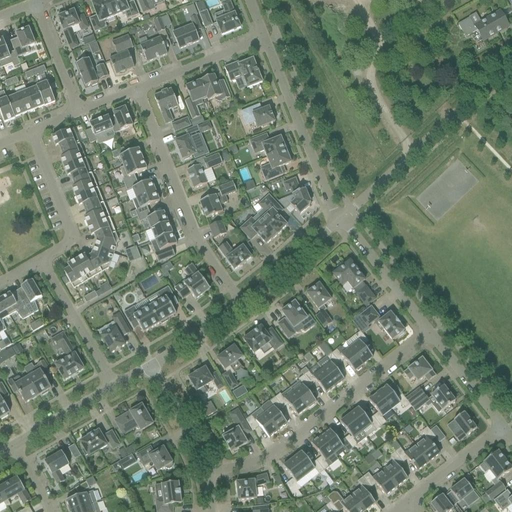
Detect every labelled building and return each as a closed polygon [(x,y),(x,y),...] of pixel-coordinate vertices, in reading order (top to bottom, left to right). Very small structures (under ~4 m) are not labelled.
[(114,17),(106,0),(101,0),(100,0),(95,0),(94,1),(94,3),(91,4),(96,16),(89,19),(94,33),(107,28),(105,24),(108,23),(106,20),(114,17)] [(124,0),(106,0),(114,17),(121,14),(122,17),(125,16),(127,20),(139,15),(133,2),(126,4),(124,0)] [(153,0),(137,0),(143,14),(154,9),(151,1),(153,0)] [(240,29),(240,27),(241,27),(239,22),(238,22),(229,1),(221,4),(226,17),(215,21),(221,36),(240,29)] [(58,19),(57,19),(59,25),(60,24),(70,50),(78,47),(71,29),(79,26),(81,31),(88,29),(83,16),(77,18),(74,11),(57,18),(58,19)] [(205,29),(212,26),(206,12),(199,15),(205,29)] [(474,27),(469,18),(458,25),(465,38),(472,35),(477,44),(482,41),(483,42),(509,27),(500,12),(474,27)] [(172,33),(175,41),(179,50),(186,47),(187,47),(191,45),(199,42),(195,32),(201,30),(195,17),(190,19),(192,25),(172,33)] [(158,34),(165,31),(160,19),(153,22),(158,34)] [(10,42),(14,52),(17,58),(29,53),(27,48),(35,45),(28,29),(16,34),(17,39),(10,42)] [(93,35),(83,39),(85,45),(90,44),(93,54),(99,52),(93,35)] [(126,73),(125,72),(134,68),(127,50),(132,48),(129,39),(128,36),(112,43),(117,56),(109,60),(116,76),(119,74),(120,75),(123,75),(126,73)] [(140,47),(143,54),(147,63),(167,55),(160,38),(140,47)] [(2,39),(0,40),(0,63),(2,68),(12,64),(13,68),(20,65),(17,58),(14,52),(8,54),(2,39)] [(88,59),(85,61),(76,64),(79,73),(81,79),(82,79),(85,88),(91,85),(92,87),(97,85),(96,83),(98,83),(97,81),(100,80),(107,77),(103,65),(96,68),(97,72),(94,74),(88,59)] [(224,69),(228,78),(230,83),(242,78),(247,89),(262,83),(253,60),(246,63),(245,60),(224,69)] [(43,67),(30,72),(33,78),(36,77),(36,78),(44,76),(43,74),(46,73),(43,67)] [(214,76),(200,82),(207,99),(208,102),(214,100),(215,101),(219,103),(230,98),(223,81),(217,83),(214,76)] [(207,99),(200,82),(196,83),(196,82),(189,85),(189,86),(185,88),(190,100),(184,102),(192,121),(200,117),(196,107),(202,104),(201,101),(206,98),(207,99)] [(47,83),(36,87),(44,107),(55,103),(50,92),(52,91),(49,85),(48,85),(47,83)] [(44,107),(36,87),(36,88),(27,92),(34,110),(44,107)] [(154,97),(161,114),(165,125),(173,122),(168,111),(178,107),(171,90),(167,92),(166,91),(161,93),(161,94),(154,97)] [(0,93),(0,113),(4,123),(14,119),(6,99),(3,92),(0,93)] [(34,110),(27,92),(17,96),(24,114),(34,110)] [(24,114),(17,96),(7,100),(7,99),(6,99),(14,119),(15,119),(14,118),(24,114)] [(258,130),(265,127),(274,123),(269,108),(261,111),(259,105),(240,113),(246,126),(255,122),(258,130)] [(113,116),(108,118),(112,130),(114,134),(132,127),(125,108),(113,113),(113,116)] [(202,117),(190,122),(192,127),(204,123),(202,117)] [(108,118),(89,125),(91,130),(85,132),(90,144),(97,142),(98,146),(116,139),(114,134),(112,130),(108,118)] [(187,119),(172,125),(174,133),(190,127),(187,119)] [(200,134),(211,130),(209,123),(197,128),(200,134)] [(61,152),(80,144),(73,129),(51,138),(55,147),(58,146),(61,152)] [(182,160),(183,159),(184,161),(189,159),(188,157),(192,156),(195,154),(194,152),(203,148),(198,135),(189,139),(188,136),(175,141),(182,160)] [(266,135),(249,142),(253,153),(259,151),(259,154),(264,152),(266,158),(288,150),(285,143),(283,143),(280,138),(269,142),(266,135)] [(86,159),(80,144),(61,152),(63,158),(60,159),(64,168),(86,159)] [(195,154),(192,156),(194,160),(206,156),(203,148),(194,152),(195,154)] [(119,157),(123,168),(142,160),(138,150),(126,155),(123,149),(111,154),(114,160),(119,157)] [(290,157),(288,150),(266,158),(269,165),(265,167),(266,169),(260,171),(265,183),(283,176),(280,168),(291,164),(289,158),(290,157)] [(194,190),(206,185),(201,172),(222,164),(218,155),(203,161),(204,165),(200,166),(199,166),(186,171),(191,183),(190,183),(192,189),(193,188),(194,190)] [(72,182),(91,174),(86,159),(64,168),(67,177),(70,176),(72,182)] [(143,162),(142,160),(123,168),(120,169),(124,179),(122,180),(124,186),(136,181),(134,175),(146,170),(145,168),(147,168),(144,161),(143,162)] [(97,189),(91,174),(72,182),(75,187),(72,189),(75,198),(97,189)] [(295,179),(286,183),(283,184),(286,192),(290,190),(295,201),(290,206),(290,205),(290,206),(299,216),(299,215),(308,207),(309,207),(309,208),(311,202),(310,201),(310,202),(309,202),(305,190),(300,192),(295,179)] [(138,187),(136,181),(124,186),(127,191),(132,189),(136,199),(155,192),(151,182),(138,187)] [(243,185),(246,192),(255,188),(253,181),(243,185)] [(232,183),(227,185),(217,189),(220,194),(199,202),(202,210),(201,211),(203,217),(205,216),(206,219),(222,213),(220,206),(227,203),(225,197),(236,192),(232,183)] [(84,211),(103,204),(97,189),(75,198),(79,207),(82,205),(84,211)] [(160,200),(157,193),(156,193),(155,192),(136,199),(132,201),(136,211),(129,214),(131,219),(137,217),(149,212),(147,207),(159,202),(158,200),(160,200)] [(263,210),(257,215),(262,220),(277,236),(281,232),(281,231),(286,226),(277,216),(283,211),(268,196),(263,201),(258,206),(263,210)] [(109,219),(103,204),(84,211),(87,217),(84,218),(87,227),(109,219)] [(151,218),(149,212),(137,217),(139,223),(146,220),(151,230),(168,224),(167,222),(169,222),(166,216),(165,216),(163,213),(151,218)] [(96,241),(115,233),(109,219),(87,227),(91,236),(94,235),(96,241)] [(245,224),(240,230),(244,234),(250,241),(257,235),(266,245),(271,240),(272,241),(277,236),(262,220),(256,225),(252,220),(251,219),(245,224)] [(221,222),(218,223),(209,227),(214,239),(226,234),(221,222)] [(172,234),(168,224),(151,230),(155,241),(172,234)] [(118,240),(115,233),(96,241),(94,248),(113,255),(118,240)] [(150,243),(154,254),(158,263),(174,257),(171,247),(176,245),(172,234),(155,241),(150,243)] [(230,265),(234,271),(240,267),(245,263),(251,258),(243,247),(239,250),(238,248),(232,252),(226,244),(218,249),(226,261),(225,261),(229,266),(230,265)] [(108,269),(113,255),(94,248),(91,255),(102,273),(108,269)] [(136,248),(130,250),(135,262),(140,260),(136,248)] [(135,262),(130,250),(125,252),(129,264),(135,262)] [(102,273),(91,255),(86,259),(84,256),(76,261),(88,281),(102,273)] [(88,281),(76,261),(67,266),(69,269),(63,272),(74,290),(88,281)] [(365,307),(367,306),(375,299),(365,287),(361,283),(364,281),(350,262),(345,266),(343,264),(336,269),(337,271),(332,275),(342,288),(347,283),(352,290),(353,290),(356,294),(365,307)] [(191,265),(184,271),(191,280),(185,284),(183,283),(174,289),(182,300),(190,294),(195,300),(209,290),(191,265)] [(21,289),(16,292),(30,316),(38,312),(34,302),(41,298),(32,281),(21,288),(21,289)] [(315,317),(321,325),(324,329),(332,323),(323,312),(326,310),(323,306),(331,301),(325,293),(319,285),(317,286),(316,285),(312,288),(313,289),(306,294),(320,314),(315,317)] [(157,294),(146,301),(149,307),(159,324),(161,323),(161,325),(167,321),(167,320),(176,315),(172,308),(178,304),(173,296),(172,294),(168,288),(157,294)] [(30,316),(16,292),(11,295),(10,294),(0,299),(0,301),(9,317),(16,313),(22,321),(30,316)] [(94,292),(92,294),(83,299),(86,304),(97,297),(94,292)] [(9,317),(0,301),(0,333),(6,331),(2,321),(9,317)] [(277,325),(288,340),(301,330),(301,327),(300,325),(307,319),(294,302),(293,304),(291,303),(288,306),(287,308),(281,312),(286,319),(284,321),(284,320),(277,325)] [(134,307),(123,314),(127,320),(128,322),(133,330),(139,327),(143,334),(159,324),(149,307),(138,314),(134,307)] [(383,330),(392,341),(397,337),(398,338),(404,334),(403,332),(404,332),(399,325),(395,320),(390,314),(380,321),(378,319),(379,318),(371,308),(359,317),(367,327),(373,322),(381,332),(383,330)] [(105,345),(111,355),(115,352),(116,352),(121,350),(120,349),(125,346),(125,345),(127,344),(124,338),(130,334),(119,315),(112,319),(117,328),(101,337),(102,340),(101,340),(104,346),(105,345)] [(39,320),(34,323),(38,330),(43,327),(39,320)] [(38,330),(34,323),(29,326),(33,333),(38,330)] [(269,344),(274,351),(283,345),(278,339),(272,331),(266,335),(261,327),(243,340),(254,355),(269,344)] [(368,342),(362,334),(360,332),(355,336),(359,341),(350,348),(363,366),(372,358),(363,346),(368,342)] [(54,339),(51,341),(57,351),(60,349),(66,359),(62,362),(61,361),(55,364),(56,365),(55,366),(59,373),(64,382),(84,370),(82,367),(83,366),(81,362),(80,363),(63,334),(54,339)] [(7,339),(2,342),(6,348),(11,345),(7,339)] [(242,358),(240,355),(234,347),(216,360),(227,374),(222,377),(231,391),(237,387),(231,376),(242,368),(237,362),(242,358)] [(363,366),(350,348),(345,352),(343,349),(339,348),(337,350),(331,354),(339,364),(344,360),(354,373),(356,371),(357,372),(361,369),(360,368),(363,366)] [(331,354),(317,365),(321,371),(335,388),(338,385),(338,386),(342,383),(341,383),(344,380),(334,368),(339,364),(331,354)] [(424,359),(423,361),(422,359),(403,374),(409,381),(413,378),(417,383),(424,378),(428,382),(435,377),(427,366),(428,365),(424,359)] [(34,374),(28,378),(39,396),(41,395),(42,396),(48,393),(47,392),(51,389),(44,378),(50,375),(43,362),(37,365),(38,366),(33,369),(33,371),(34,374)] [(197,395),(200,400),(201,400),(199,397),(198,395),(206,390),(204,387),(213,383),(218,392),(224,388),(221,381),(215,373),(210,376),(205,368),(199,372),(198,371),(193,374),(194,375),(188,378),(197,395)] [(305,369),(300,373),(303,376),(311,386),(316,382),(319,387),(325,395),(335,388),(321,371),(312,378),(308,372),(305,369)] [(290,389),(293,393),(306,410),(308,408),(309,409),(313,405),(315,403),(306,390),(311,386),(303,376),(298,380),(299,382),(290,389)] [(39,396),(28,378),(21,382),(19,378),(17,378),(12,381),(11,381),(7,383),(13,395),(17,392),(25,404),(39,396)] [(0,418),(0,419),(1,420),(7,417),(6,415),(9,413),(2,401),(8,397),(1,384),(0,384),(0,418)] [(387,386),(377,394),(391,411),(400,404),(404,409),(409,405),(405,399),(401,395),(396,399),(387,386)] [(243,387),(232,393),(236,400),(247,394),(243,387)] [(443,387),(435,393),(431,397),(436,404),(432,407),(438,414),(442,411),(442,412),(455,402),(443,387)] [(409,406),(424,394),(419,388),(405,399),(409,405),(409,406)] [(290,389),(281,396),(280,394),(275,398),(282,408),(287,404),(297,417),(306,410),(293,393),(290,389)] [(391,411),(377,394),(368,401),(378,413),(373,417),(381,427),(386,423),(382,418),(391,411)] [(429,402),(424,394),(409,406),(415,413),(429,402)] [(260,409),(265,415),(278,432),(287,425),(277,412),(282,408),(275,398),(260,409)] [(140,432),(144,430),(153,425),(142,405),(114,421),(123,436),(137,428),(140,432)] [(204,406),(201,408),(207,417),(215,412),(214,410),(208,413),(204,406)] [(260,409),(251,416),(246,421),(252,432),(259,427),(269,439),(278,432),(265,415),(260,409)] [(381,427),(373,417),(368,421),(358,409),(349,416),(366,438),(371,435),(381,427)] [(250,433),(237,410),(229,415),(237,429),(222,438),(231,453),(233,452),(234,454),(239,451),(238,449),(247,444),(243,437),(250,433)] [(466,414),(465,415),(464,413),(453,421),(461,432),(454,437),(458,443),(465,437),(466,438),(476,430),(468,419),(470,418),(466,414)] [(366,438),(349,416),(347,417),(346,417),(342,420),(342,421),(340,423),(349,435),(344,439),(352,449),(357,445),(366,438)] [(430,432),(435,438),(439,444),(445,439),(436,427),(430,432)] [(430,442),(435,438),(430,432),(427,428),(421,432),(425,438),(415,446),(428,463),(439,455),(430,442)] [(330,431),(320,438),(336,458),(345,451),(347,453),(352,449),(344,439),(339,443),(330,431)] [(85,457),(87,456),(88,457),(107,446),(109,444),(113,450),(119,446),(111,432),(105,436),(106,438),(103,440),(99,432),(94,434),(94,433),(87,437),(88,438),(79,443),(84,450),(82,451),(85,457)] [(334,455),(320,438),(317,440),(317,439),(313,442),(314,443),(311,445),(321,457),(316,461),(324,471),(338,460),(334,455)] [(68,449),(73,457),(74,460),(80,456),(74,445),(68,449)] [(428,463),(415,446),(404,454),(400,449),(395,453),(403,463),(408,460),(417,472),(428,463)] [(172,465),(172,464),(172,463),(163,448),(154,453),(150,447),(136,455),(143,467),(151,462),(157,472),(164,468),(165,469),(166,470),(168,470),(169,470),(170,469),(171,469),(172,467),(172,466),(172,465)] [(69,465),(66,461),(61,452),(44,463),(57,486),(64,482),(58,472),(69,465)] [(511,470),(504,460),(506,459),(501,453),(499,455),(498,452),(478,467),(484,475),(489,471),(495,479),(491,482),(495,487),(485,495),(490,501),(505,489),(500,483),(498,481),(511,470)] [(295,458),(292,460),(305,477),(314,470),(318,475),(324,471),(316,461),(311,465),(301,453),(299,455),(298,453),(294,457),(295,458)] [(398,467),(403,463),(395,453),(389,457),(393,463),(383,471),(396,488),(407,479),(398,467)] [(111,467),(116,475),(117,475),(116,474),(135,463),(131,456),(132,456),(131,455),(111,467)] [(305,477),(292,460),(283,467),(292,479),(286,484),(294,499),(301,496),(298,491),(300,489),(296,484),(305,477)] [(396,488),(383,471),(372,479),(368,474),(363,478),(371,488),(376,484),(385,497),(396,488)] [(255,488),(269,484),(266,475),(247,481),(247,482),(236,483),(238,502),(248,501),(256,500),(255,488)] [(30,502),(17,478),(0,488),(0,489),(7,501),(17,495),(24,506),(30,502)] [(366,492),(371,488),(363,478),(357,482),(361,488),(351,496),(363,511),(365,511),(375,504),(366,492)] [(459,503),(466,498),(471,505),(478,499),(464,481),(462,482),(461,480),(455,485),(456,486),(450,492),(451,493),(444,498),(443,498),(451,509),(452,508),(459,503)] [(175,484),(175,482),(168,483),(168,485),(155,486),(156,500),(155,500),(156,511),(172,511),(173,505),(181,504),(178,483),(175,484)] [(86,483),(75,489),(78,495),(89,488),(86,483)] [(7,501),(0,489),(0,505),(3,504),(6,508),(10,506),(7,501)] [(502,511),(511,506),(511,507),(511,497),(507,491),(493,502),(501,511),(502,511)] [(75,498),(66,501),(69,511),(70,511),(96,503),(93,492),(75,498)] [(327,498),(330,503),(337,511),(340,511),(343,509),(345,511),(363,511),(351,496),(343,502),(337,494),(333,494),(327,498)] [(450,511),(453,510),(452,508),(451,509),(443,498),(444,498),(442,496),(430,505),(431,506),(430,508),(433,511),(450,511)] [(99,511),(96,503),(70,511),(99,511)] [(337,511),(330,503),(325,507),(328,511),(337,511)]
